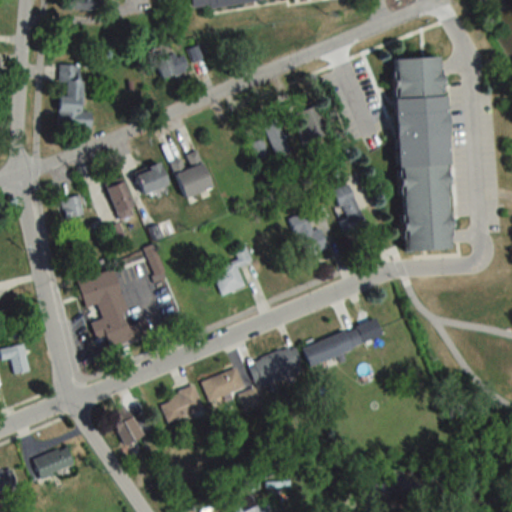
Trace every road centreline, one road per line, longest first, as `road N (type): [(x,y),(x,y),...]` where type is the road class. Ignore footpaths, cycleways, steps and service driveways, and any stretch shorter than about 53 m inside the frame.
road 1 (residential): [(139,511),(67,405),(15,177),(24,0)]
road 2 (residential): [(0,432),(367,281),(469,267)]
road 3 (residential): [(0,183),(430,0)]
